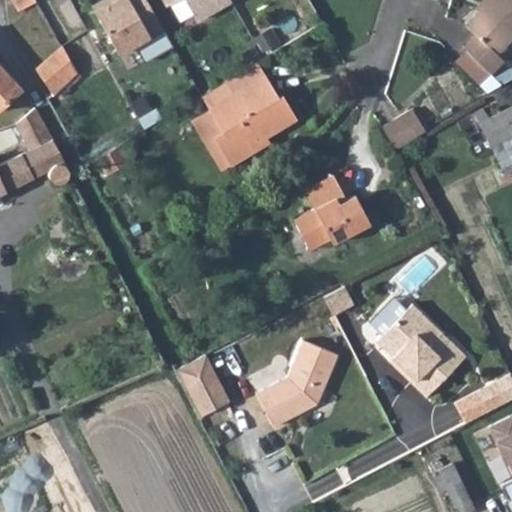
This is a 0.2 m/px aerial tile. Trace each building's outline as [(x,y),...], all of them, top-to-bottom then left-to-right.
[(33,0),(11,0),(18,11),(34,2),(33,0)] [(162,30),(145,0),(114,0),(113,0),(98,0),(90,5),(116,53),(146,36),(148,38),(162,30)] [(230,0),(162,0),(166,6),(176,0),(184,0),(196,21),(230,0)] [(511,32),(511,0),(486,0),(477,10),(464,24),(474,33),(462,46),(464,47),(485,67),(490,71),(502,58),(495,52),(511,32)] [(477,10),(486,0),(475,0),(471,4),(477,10)] [(151,39),(123,51),(129,64),(156,52),(151,39)] [(35,69),(51,92),(53,96),(74,75),(58,47),(35,69)] [(479,76),(485,67),(464,47),(457,55),(479,76)] [(256,62),(222,83),(229,94),(207,108),(221,130),(213,136),(231,165),(261,146),(258,140),(295,117),(281,95),(277,96),(256,62)] [(0,64),(0,105),(20,86),(0,64)] [(500,83),(511,75),(511,70),(509,66),(496,75),(500,83)] [(511,105),(500,112),(510,135),(511,133),(511,105)] [(0,195),(48,173),(52,183),(63,185),(70,181),(70,174),(35,108),(15,124),(27,150),(0,163),(0,195)] [(411,108),(381,126),(394,150),(425,131),(411,108)] [(510,135),(500,112),(485,119),(480,108),(471,113),(487,146),(510,135)] [(511,137),(510,135),(487,146),(501,175),(511,169),(511,137)] [(119,145),(96,158),(107,175),(128,162),(119,145)] [(335,250),(371,229),(356,200),(349,205),(335,181),(307,197),(318,215),(298,226),(313,256),(333,245),(335,250)] [(323,294),(333,314),(350,305),(340,284),(323,294)] [(372,338),(388,354),(413,377),(409,381),(423,395),(463,355),(409,302),(372,338)] [(263,339),(294,324),(290,315),(259,331),(263,339)] [(342,366),(314,341),(285,373),(252,391),(270,424),(311,402),(342,366)] [(176,369),(199,415),(228,399),(205,354),(176,369)] [(413,377),(388,354),(385,358),(409,381),(413,377)] [(464,424),(511,399),(511,379),(510,375),(453,403),(464,424)] [(506,511),(511,511),(511,415),(488,427),(511,477),(511,479),(499,486),(506,500),(501,502),(506,511)] [(339,464),(347,479),(404,449),(396,434),(339,464)] [(459,511),(466,511),(473,509),(459,480),(425,496),(433,511),(435,511),(456,503),(459,511)]
